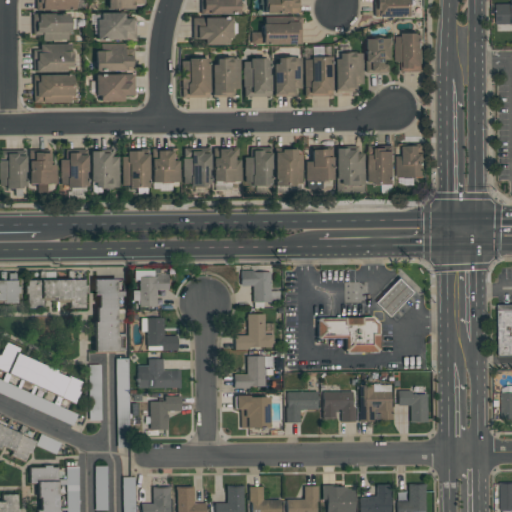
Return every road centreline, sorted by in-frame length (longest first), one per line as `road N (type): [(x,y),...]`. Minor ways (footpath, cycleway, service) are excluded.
road 1 (residential): [(0,127),(367,121),(396,107)]
road 2 (primary): [(453,231),(423,219),(74,225)]
road 3 (residential): [(153,456),(511,452)]
road 4 (primary): [(0,250),(300,247)]
road 5 (secondary): [(480,231),(477,0)]
road 6 (residential): [(0,402),(112,446),(110,360)]
road 7 (primary): [(300,247),(427,244),(453,231)]
road 8 (residential): [(208,300),(209,455)]
road 9 (secondary): [(452,78),(453,231)]
road 10 (secondary): [(453,231),(453,362)]
road 11 (secondary): [(480,362),(480,231)]
road 12 (residential): [(9,127),(7,0)]
road 13 (residential): [(161,125),(172,0)]
